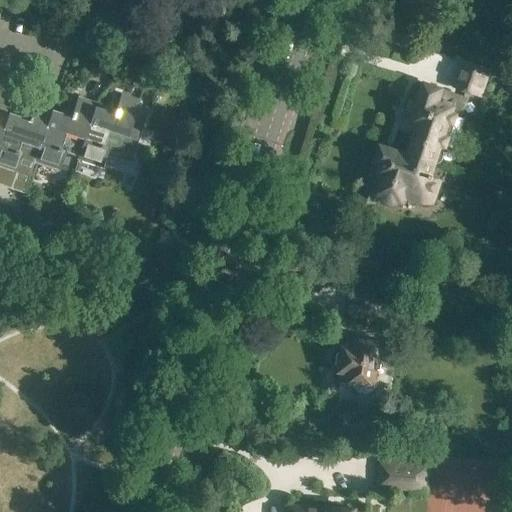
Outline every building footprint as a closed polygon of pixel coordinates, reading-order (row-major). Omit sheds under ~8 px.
[(454,86),(477,95),(486,68),(463,60),(454,86)] [(407,156),(433,165),(454,105),(463,107),(466,99),(441,91),(442,88),(425,82),(418,102),(410,100),(406,111),(403,110),(400,119),(403,120),(401,126),(416,131),(408,154),(407,156)] [(94,109),(83,140),(77,158),(101,167),(108,148),(106,147),(106,146),(102,145),(107,130),(128,137),(140,101),(120,94),(113,115),(94,109)] [(70,118),(51,111),(40,142),(33,162),(58,171),(65,152),(63,151),(63,150),(59,148),(64,133),(83,140),(94,109),(95,104),(77,98),(70,118)] [(8,115),(0,138),(0,168),(17,174),(23,155),(19,154),(20,153),(16,151),(21,136),(40,142),(51,111),(52,107),(34,100),(27,121),(8,115)] [(0,138),(8,115),(10,110),(0,106),(0,138)] [(407,156),(408,154),(379,144),(373,161),(385,165),(375,193),(402,203),(404,196),(421,202),(432,202),(439,179),(429,177),(433,165),(407,156)] [(357,256),(357,278),(378,278),(378,256),(357,256)] [(349,291),(349,318),(375,317),(375,290),(349,291)] [(511,322),(499,316),(489,335),(505,343),(511,330),(511,322)] [(391,344),(356,338),(356,340),(345,338),(339,373),(341,373),(339,382),(375,387),(379,356),(389,357),(391,344)] [(429,464),(383,462),(380,489),(427,494),(429,464)]
